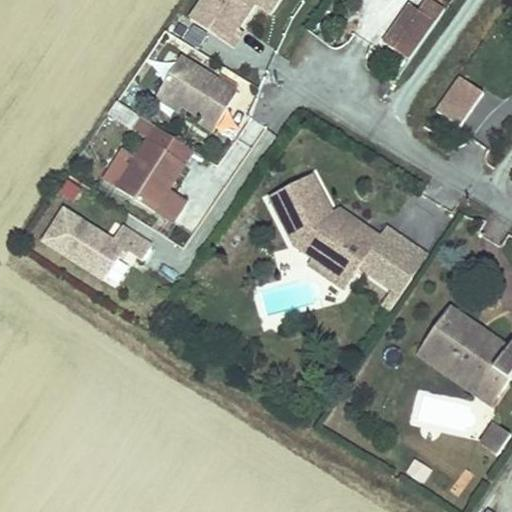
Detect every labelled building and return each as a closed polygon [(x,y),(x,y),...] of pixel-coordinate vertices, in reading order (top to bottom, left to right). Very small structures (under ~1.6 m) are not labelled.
[(256,8),(261,0),(209,0),(195,22),(236,50),(251,27),(246,23),(256,8)] [(261,0),(256,8),(261,11),(267,0),(261,0)] [(401,29),(419,42),(429,26),(411,14),(401,29)] [(393,80),(419,42),(401,29),(395,26),(369,63),(393,80)] [(220,133),(244,94),(187,59),(166,94),(190,108),(209,120),(206,125),(220,133)] [(434,112),(460,131),(486,97),(459,77),(434,112)] [(190,108),(166,94),(163,100),(186,115),(190,108)] [(197,154),(160,130),(120,190),(157,214),(197,154)] [(332,218),(330,212),(314,179),(273,199),(296,247),(313,259),(350,285),(381,238),(361,224),(355,233),(332,218)] [(361,224),(338,208),(330,212),(332,218),(355,233),(361,224)] [(120,243),(71,212),(51,244),(112,283),(127,259),(132,252),(135,254),(149,263),(159,249),(129,230),(120,243)] [(131,262),(135,254),(132,252),(127,259),(131,262)] [(309,266),(345,291),(350,285),(313,259),(309,266)] [(499,406),(511,386),(511,354),(510,358),(485,341),(482,346),(475,341),(478,337),(452,318),(426,356),(499,406)] [(482,346),(485,341),(478,337),(475,341),(482,346)] [(491,417),(499,406),(426,356),(418,366),(491,417)] [(495,464),(509,444),(493,432),(479,453),(495,464)] [(426,485),(433,470),(413,460),(406,475),(426,485)]
